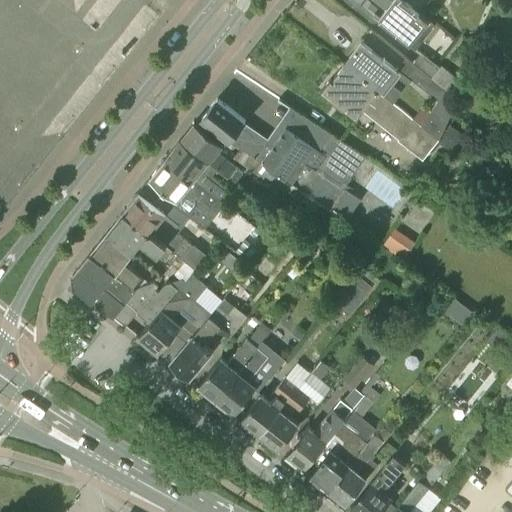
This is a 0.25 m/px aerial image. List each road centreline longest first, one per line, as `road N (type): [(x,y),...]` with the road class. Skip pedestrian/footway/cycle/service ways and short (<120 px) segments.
road 1 (tertiary): [(0,339),(57,239),(224,26)]
road 2 (tertiary): [(208,13),(0,273)]
road 3 (residential): [(315,511),(104,349)]
road 4 (secondary): [(201,511),(77,446)]
